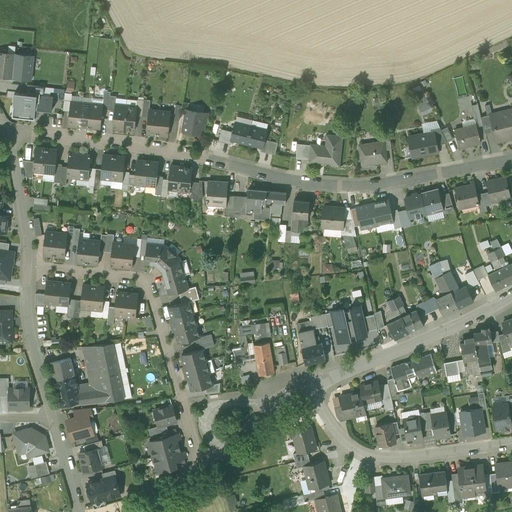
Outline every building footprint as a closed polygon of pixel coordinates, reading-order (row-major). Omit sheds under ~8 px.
[(0,76),(5,77),(14,78),(16,54),(15,54),(8,53),(7,53),(6,51),(3,50),(1,53),(0,52),(0,76)] [(16,54),(14,78),(31,80),(33,56),(16,54)] [(75,81),(67,81),(67,91),(74,91),(75,81)] [(27,85),(26,93),(27,93),(27,91),(40,93),(40,95),(44,95),(45,87),(27,85)] [(419,92),(423,102),(428,100),(423,90),(419,92)] [(13,105),(15,105),(17,105),(16,115),(35,117),(35,109),(52,111),(53,96),(44,95),(40,95),(27,93),(26,93),(15,92),(13,105)] [(297,93),(291,102),(296,106),(302,97),(297,93)] [(383,97),(374,98),(375,107),(383,106),(383,97)] [(150,100),(144,99),(142,116),(148,117),(149,110),(150,100)] [(433,111),(428,100),(423,102),(417,105),(422,116),(433,111)] [(68,125),(79,127),(81,103),(70,102),(69,111),(68,125)] [(79,127),(89,128),(92,104),(81,103),(79,127)] [(103,105),(92,104),(89,128),(100,129),(103,109),(103,105)] [(123,129),(126,105),(115,104),(114,110),(113,128),(123,129)] [(137,106),(136,106),(126,105),(123,129),(134,130),(136,116),(137,106)] [(173,120),(179,121),(181,106),(176,105),(173,120)] [(495,131),(497,142),(511,138),(511,109),(506,111),(507,113),(491,116),(495,131)] [(146,134),(157,135),(160,111),(149,110),(148,117),(146,134)] [(171,112),(160,111),(157,135),(168,136),(171,112)] [(183,131),(200,134),(202,123),(206,123),(208,114),(203,114),(187,111),(183,131)] [(476,127),(482,126),(480,117),(479,111),(473,112),(474,119),(476,127)] [(487,116),(480,117),(482,126),(485,134),(495,131),(491,116),(491,115),(487,116)] [(237,116),(235,123),(251,127),(253,120),(237,116)] [(462,122),(464,128),(464,130),(476,127),(474,119),(462,122)] [(268,124),(253,120),(251,127),(266,131),(268,124)] [(431,129),(440,128),(437,120),(422,123),(423,135),(431,133),(431,129)] [(232,139),(247,143),(251,127),(235,123),(233,132),(231,139),(232,139)] [(266,131),(251,127),(247,143),(262,146),(264,140),(266,131)] [(441,130),(447,143),(454,140),(448,127),(441,130)] [(455,130),(459,148),(480,143),(477,127),(476,127),(464,130),(464,128),(455,130)] [(435,132),(437,145),(447,143),(441,130),(440,128),(431,129),(431,133),(435,132)] [(218,141),(230,143),(232,139),(231,139),(233,132),(221,129),(218,141)] [(410,147),(412,157),(438,152),(437,150),(436,145),(437,145),(435,132),(431,133),(423,135),(408,137),(410,147)] [(384,141),(385,150),(391,149),(389,134),(383,134),(384,141)] [(309,163),(339,165),(341,138),(327,136),(326,147),(311,146),(310,159),(309,163)] [(261,151),(267,153),(270,141),(264,140),(262,146),(261,151)] [(278,143),(270,141),(267,153),(275,154),(278,143)] [(359,145),(362,165),(387,162),(385,150),(384,141),(359,145)] [(296,158),(310,159),(311,146),(297,144),(296,158)] [(33,171),(44,172),(46,148),(35,147),(34,161),(33,171)] [(405,159),(412,157),(410,147),(403,148),(405,159)] [(57,149),(46,148),(44,172),(55,173),(56,163),(57,149)] [(77,178),(78,178),(80,154),(69,153),(68,167),(67,177),(77,178)] [(91,155),(80,154),(78,178),(89,179),(89,170),(91,155)] [(101,178),(112,179),(114,155),(103,154),(102,169),(101,178)] [(125,157),(114,155),(112,179),(123,180),(123,171),(125,157)] [(26,177),(33,177),(33,171),(34,161),(23,160),(26,177)] [(134,184),(145,185),(148,161),(137,160),(135,175),(134,184)] [(159,162),(148,161),(145,185),(156,186),(157,176),(159,162)] [(54,182),(60,182),(62,166),(62,164),(56,163),(55,173),(54,182)] [(168,189),(179,190),(181,167),(170,165),(169,179),(168,189)] [(68,167),(62,166),(60,182),(60,184),(66,185),(67,177),(68,167)] [(192,168),(181,167),(179,190),(190,192),(191,181),(192,168)] [(87,186),(94,186),(95,170),(89,170),(89,179),(88,185),(87,185),(87,186)] [(43,180),(54,182),(55,173),(44,172),(43,180)] [(155,194),(161,195),(163,179),(163,176),(157,176),(156,186),(155,194)] [(489,192),(491,201),(510,197),(506,178),(487,182),(489,192)] [(112,179),(111,185),(111,188),(122,189),(123,180),(112,179)] [(207,205),(226,206),(227,195),(227,182),(208,181),(207,205)] [(191,198),(200,199),(199,182),(193,182),(192,192),(191,198)] [(455,189),(460,208),(478,204),(479,204),(477,195),(474,185),(455,189)] [(265,203),(265,202),(266,191),(248,190),(247,200),(247,201),(248,201),(247,209),(254,210),(259,210),(261,210),(261,208),(262,202),(265,203)] [(422,194),(427,214),(443,209),(439,196),(437,190),(422,194)] [(286,193),(266,191),(265,202),(271,203),(271,209),(271,211),(281,212),(282,204),(285,204),(286,193)] [(489,192),(483,193),(485,205),(492,204),(491,201),(489,192)] [(454,211),(449,193),(439,196),(443,209),(444,214),(454,211)] [(487,212),(485,205),(483,193),(477,195),(479,204),(478,204),(480,213),(487,212)] [(427,214),(422,194),(405,198),(408,210),(410,218),(416,216),(416,218),(422,217),(421,215),(427,214)] [(233,217),(233,213),(233,209),(234,198),(234,195),(227,195),(226,206),(225,217),(233,217)] [(34,198),(33,204),(33,209),(49,211),(49,205),(47,205),(48,199),(34,198)] [(240,210),(233,209),(233,213),(246,214),(247,209),(248,201),(247,201),(247,200),(241,199),(240,210)] [(300,232),(303,232),(303,227),(307,227),(308,218),(310,201),(294,200),(291,231),(300,232)] [(372,204),(376,225),(393,221),(391,211),(388,201),(372,204)] [(376,225),(372,204),(356,207),(360,225),(361,228),(376,225)] [(322,227),(324,227),(342,228),(343,218),(344,208),(323,207),(322,227)] [(360,225),(356,207),(350,209),(352,219),(354,227),(360,225)] [(258,216),(270,217),(271,211),(271,209),(261,208),(261,210),(259,210),(258,216)] [(397,209),(391,211),(393,221),(394,228),(401,227),(398,212),(397,209)] [(443,209),(427,214),(429,221),(445,217),(444,214),(443,209)] [(259,210),(254,210),(253,219),(270,220),(270,217),(258,216),(259,210)] [(410,218),(408,210),(398,212),(401,227),(412,224),(410,218)] [(0,232),(6,233),(9,216),(1,214),(0,214),(0,232)] [(33,218),(36,236),(42,235),(39,217),(33,218)] [(270,217),(270,220),(270,225),(280,226),(281,218),(270,217)] [(342,235),(343,235),(350,236),(353,236),(356,236),(354,227),(352,219),(344,218),(343,218),(342,228),(341,235),(342,235)] [(394,228),(393,221),(376,225),(378,232),(394,228)] [(341,235),(342,228),(324,227),(323,235),(342,236),(342,235),(341,235)] [(43,255),(54,256),(56,232),(55,232),(47,231),(45,231),(43,255)] [(80,231),(79,238),(90,239),(90,232),(80,231)] [(67,233),(56,232),(54,256),(65,257),(66,241),(67,233)] [(107,235),(107,241),(105,251),(112,252),(113,242),(114,234),(107,233),(107,235)] [(353,247),(350,236),(343,235),(346,249),(347,249),(353,247)] [(76,262),(87,263),(90,239),(79,238),(78,244),(76,262)] [(491,244),(494,250),(499,248),(498,246),(500,245),(497,238),(490,241),(491,244)] [(101,241),(90,239),(87,263),(98,264),(100,250),(101,241)] [(488,240),(479,243),(482,250),(490,247),(488,240)] [(0,249),(8,251),(9,243),(0,241),(0,249)] [(110,266),(121,267),(124,243),(113,242),(112,252),(110,266)] [(135,244),(124,243),(121,267),(132,268),(133,255),(135,244)] [(145,263),(155,264),(165,245),(164,245),(147,243),(146,254),(145,263)] [(155,264),(162,271),(179,258),(165,245),(155,264)] [(499,248),(494,250),(498,259),(503,256),(505,255),(500,245),(498,246),(499,248)] [(0,277),(6,279),(10,279),(14,252),(8,251),(0,249),(0,277)] [(492,262),(498,259),(494,250),(489,252),(488,250),(486,251),(491,262),(492,262)] [(503,256),(498,259),(502,268),(507,266),(503,256)] [(162,271),(165,281),(184,275),(180,261),(179,258),(162,271)] [(187,259),(180,261),(184,275),(191,273),(187,259)] [(496,271),(502,268),(498,259),(492,262),(496,271)] [(280,260),(270,260),(270,269),(279,269),(280,260)] [(511,263),(507,266),(502,268),(510,283),(511,282),(511,263)] [(332,264),(323,264),(323,273),(332,273),(332,264)] [(430,267),(434,276),(439,273),(435,264),(430,267)] [(483,265),(479,267),(484,277),(488,275),(483,265)] [(479,267),(473,270),(478,280),(484,277),(479,267)] [(496,291),(510,283),(502,268),(496,271),(488,275),(496,291)] [(470,284),(478,280),(473,270),(472,269),(465,273),(470,284)] [(454,280),(450,272),(443,275),(438,277),(437,275),(435,276),(440,287),(447,284),(454,280)] [(188,288),(184,275),(165,281),(169,294),(179,291),(188,289),(188,288)] [(254,276),(240,277),(241,284),(255,283),(254,276)] [(45,302),(57,304),(59,281),(47,280),(45,294),(44,302),(45,302)] [(466,286),(458,289),(454,280),(447,284),(459,309),(473,301),(466,286)] [(71,283),(59,281),(57,304),(68,305),(69,305),(69,298),(71,283)] [(81,308),(91,309),(94,285),(83,284),(81,300),(81,308)] [(444,316),(459,309),(447,284),(440,287),(443,294),(447,295),(437,300),(444,316)] [(105,286),(94,285),(91,309),(102,310),(103,300),(105,286)] [(179,291),(180,297),(198,292),(196,286),(188,288),(188,289),(179,291)] [(360,289),(351,291),(353,297),(362,295),(360,289)] [(114,315),(125,316),(127,293),(116,291),(115,307),(114,315)] [(199,299),(198,292),(180,297),(182,303),(190,301),(199,299)] [(44,306),(45,306),(45,302),(44,302),(45,294),(36,293),(35,305),(38,306),(44,306)] [(138,294),(127,293),(125,316),(136,318),(138,294)] [(393,299),(398,308),(404,305),(399,296),(393,299)] [(433,297),(424,302),(429,313),(438,308),(433,297)] [(74,317),(74,311),(75,299),(69,298),(69,305),(68,305),(67,316),(74,317)] [(386,302),(391,310),(391,311),(398,308),(393,299),(393,298),(386,302)] [(168,307),(172,319),(193,313),(190,301),(182,303),(168,307)] [(422,316),(429,313),(424,302),(417,305),(422,316)] [(363,317),(360,306),(350,308),(351,310),(344,312),(343,308),(331,311),(331,312),(334,326),(338,342),(351,339),(349,335),(356,333),(357,337),(367,335),(366,332),(363,317)] [(91,309),(81,308),(81,312),(80,312),(79,316),(90,317),(91,316),(91,309)] [(402,317),(398,308),(391,311),(391,310),(388,312),(392,321),(402,317)] [(102,310),(91,309),(91,316),(102,317),(102,310)] [(377,329),(377,330),(384,326),(381,310),(373,314),(374,314),(377,329)] [(417,310),(402,317),(409,332),(424,325),(417,310)] [(0,342),(12,342),(11,311),(0,311),(0,342)] [(328,327),(334,326),(331,312),(325,313),(328,326),(328,327)] [(173,325),(175,331),(197,325),(193,313),(172,319),(173,325)] [(313,328),(313,329),(328,326),(325,313),(310,316),(311,320),(313,328)] [(366,332),(377,329),(374,314),(363,317),(366,332)] [(153,327),(150,315),(144,317),(147,328),(153,327)] [(409,332),(402,317),(392,321),(387,323),(395,339),(409,332)] [(503,322),(505,328),(506,333),(505,333),(509,345),(510,345),(511,344),(511,319),(503,322)] [(297,323),(298,331),(313,328),(311,320),(297,323)] [(269,323),(256,324),(257,333),(258,337),(271,336),(269,323)] [(200,337),(197,325),(175,331),(178,343),(195,338),(200,337)] [(248,334),(247,325),(239,326),(240,335),(246,334),(248,334)] [(474,332),(475,338),(478,355),(487,353),(486,343),(493,342),(491,332),(490,327),(481,328),(481,330),(474,332)] [(298,331),(305,363),(325,359),(322,343),(317,344),(313,329),(313,328),(298,331)] [(493,342),(500,341),(499,335),(498,331),(491,332),(493,342)] [(505,333),(499,335),(500,341),(503,352),(511,350),(510,345),(509,345),(505,333)] [(195,338),(196,344),(212,340),(211,334),(200,337),(195,338)] [(478,358),(478,355),(475,338),(465,339),(465,342),(461,343),(463,359),(464,360),(471,359),(478,358)] [(214,346),(212,340),(196,344),(198,350),(203,349),(214,346)] [(121,342),(113,344),(124,398),(132,397),(121,342)] [(493,342),(486,343),(487,353),(488,357),(495,356),(493,342)] [(94,345),(103,388),(106,401),(124,398),(113,344),(113,343),(94,345)] [(254,346),(255,354),(262,353),(264,360),(265,360),(266,365),(273,364),(269,343),(254,346)] [(511,350),(503,352),(504,358),(511,355),(511,344),(510,345),(511,350)] [(103,388),(94,345),(82,346),(91,389),(103,388)] [(241,348),(241,350),(243,361),(244,361),(256,359),(255,354),(250,355),(248,347),(241,348)] [(181,355),(185,366),(206,360),(203,349),(198,350),(181,355)] [(244,363),(244,361),(243,361),(241,350),(234,351),(236,364),(243,363),(244,363)] [(277,353),(279,364),(291,362),(289,351),(277,353)] [(273,365),(273,364),(266,365),(265,360),(264,360),(262,353),(255,354),(256,359),(259,376),(274,373),(273,365)] [(479,363),(480,371),(491,369),(492,369),(490,359),(488,359),(488,357),(487,353),(478,355),(478,358),(479,363)] [(431,354),(413,360),(417,374),(418,378),(437,372),(431,354)] [(50,363),(54,381),(75,376),(70,358),(50,363)] [(211,359),(206,360),(210,373),(215,371),(211,359)] [(463,359),(457,360),(459,372),(465,371),(464,360),(463,359)] [(186,373),(188,379),(210,373),(206,360),(185,366),(186,373)] [(409,377),(417,374),(413,360),(404,363),(409,377)] [(444,363),(446,376),(459,373),(459,372),(457,360),(444,363)] [(412,385),(409,377),(404,363),(390,368),(394,378),(398,390),(402,389),(412,385)] [(474,376),(481,374),(480,371),(479,363),(472,364),(474,376)] [(213,385),(210,373),(188,379),(191,391),(205,387),(213,385)] [(459,373),(446,376),(448,383),(461,380),(459,373)] [(249,374),(241,376),(244,387),(252,384),(249,374)] [(54,381),(61,406),(80,401),(81,401),(79,391),(77,384),(75,376),(54,381)] [(0,395),(9,396),(9,389),(9,378),(0,377),(0,395)] [(387,380),(388,383),(391,397),(404,395),(402,389),(398,390),(394,378),(387,380)] [(13,381),(13,389),(16,389),(16,388),(22,388),(22,389),(27,389),(27,381),(13,381)] [(360,385),(361,392),(364,403),(381,399),(382,399),(379,386),(378,381),(360,385)] [(205,387),(206,393),(219,391),(220,383),(213,385),(205,387)] [(382,399),(391,397),(388,383),(379,386),(382,399)] [(9,409),(30,408),(29,389),(27,389),(22,389),(22,388),(16,388),(16,389),(13,389),(9,389),(9,396),(9,409)] [(81,404),(106,401),(103,388),(91,389),(89,390),(82,391),(79,391),(81,401),(80,401),(81,404)] [(448,388),(441,389),(442,396),(450,395),(448,388)] [(365,410),(364,403),(361,392),(340,397),(342,406),(345,418),(358,415),(366,413),(365,410)] [(481,409),(481,410),(487,409),(484,392),(478,393),(481,409)] [(383,407),(383,408),(385,408),(393,406),(391,397),(382,399),(381,399),(383,406),(381,406),(381,408),(383,407)] [(381,399),(364,403),(365,410),(381,406),(383,406),(381,399)] [(502,428),(502,431),(508,430),(508,427),(511,427),(510,421),(507,403),(502,404),(501,403),(495,404),(494,405),(492,406),(496,429),(502,428)] [(154,410),(158,426),(166,424),(177,421),(172,405),(154,410)] [(342,406),(340,407),(334,408),(336,417),(340,422),(346,420),(345,418),(342,406)] [(431,411),(431,415),(444,413),(443,407),(430,409),(431,411)] [(85,409),(87,415),(88,419),(93,418),(91,408),(86,409),(85,409)] [(75,412),(76,418),(87,415),(85,409),(75,412)] [(402,412),(403,419),(418,416),(418,413),(419,413),(418,409),(402,412)] [(462,424),(464,435),(484,431),(481,410),(481,409),(460,412),(462,424)] [(431,411),(424,413),(427,425),(433,424),(431,415),(431,411)] [(421,426),(427,425),(424,413),(424,412),(419,413),(418,413),(418,416),(419,416),(421,426)] [(433,429),(435,438),(451,435),(446,412),(444,413),(431,415),(433,424),(433,429)] [(462,424),(460,412),(453,413),(455,425),(462,424)] [(89,420),(88,419),(87,415),(76,418),(68,421),(73,438),(92,433),(89,420)] [(407,441),(408,442),(423,439),(422,431),(421,426),(419,416),(418,416),(403,419),(405,428),(407,441)] [(89,420),(92,433),(98,431),(95,419),(89,420)] [(394,435),(399,434),(398,429),(397,422),(391,423),(394,435)] [(375,427),(380,446),(395,443),(394,435),(391,423),(375,427)] [(149,429),(150,435),(168,430),(166,424),(158,426),(149,429)] [(167,430),(168,436),(176,434),(179,433),(178,427),(167,430)] [(298,452),(298,453),(307,450),(316,448),(311,427),(292,432),(298,452)] [(14,433),(20,453),(27,451),(31,453),(31,455),(48,450),(44,436),(31,428),(28,429),(26,428),(22,430),(22,431),(14,433)] [(405,428),(398,429),(399,434),(401,442),(407,441),(405,428)] [(178,440),(177,439),(170,441),(168,436),(149,441),(158,472),(169,469),(168,466),(176,463),(175,461),(174,455),(181,453),(181,452),(178,440)] [(84,445),(86,451),(98,448),(103,447),(102,440),(84,445)] [(103,447),(98,448),(102,464),(112,462),(107,446),(103,447)] [(79,453),(84,472),(103,466),(102,464),(98,448),(86,451),(79,453)] [(293,453),(295,462),(309,458),(307,450),(298,453),(298,452),(293,453)] [(311,464),(309,458),(295,462),(297,468),(304,466),(304,465),(311,464)] [(32,477),(49,473),(46,461),(29,466),(32,477)] [(309,486),(309,487),(314,486),(317,485),(328,482),(329,482),(323,461),(311,464),(304,465),(304,466),(307,479),(310,478),(312,485),(309,486)] [(511,481),(511,461),(495,464),(497,473),(498,483),(511,481)] [(461,488),(473,486),(474,491),(475,491),(485,490),(482,466),(459,469),(459,473),(460,479),(461,488)] [(102,473),(103,479),(115,476),(117,476),(115,469),(102,473)] [(419,475),(422,495),(423,494),(433,493),(447,491),(446,481),(445,472),(419,475)] [(490,474),(492,493),(500,492),(499,488),(498,483),(497,473),(490,474)] [(50,475),(41,477),(43,485),(52,482),(50,475)] [(373,478),(374,487),(383,485),(383,479),(382,475),(373,476),(373,478)] [(383,485),(385,497),(402,494),(409,493),(407,475),(383,479),(383,485)] [(91,496),(93,502),(105,499),(120,495),(115,476),(103,479),(87,483),(89,489),(87,490),(89,496),(91,496)] [(365,479),(366,492),(375,491),(374,487),(373,478),(365,479)] [(460,479),(452,480),(455,502),(463,500),(463,496),(461,488),(460,479)] [(448,502),(455,502),(452,480),(446,481),(447,491),(448,502)] [(314,488),(315,492),(324,490),(330,488),(328,482),(317,485),(318,487),(314,488)] [(375,491),(376,501),(385,500),(385,497),(383,485),(374,487),(375,491)] [(315,492),(314,488),(314,486),(309,487),(299,489),(300,495),(303,495),(315,492)] [(475,495),(475,491),(474,491),(473,486),(461,488),(463,496),(475,495)] [(325,497),(324,490),(315,492),(303,495),(305,503),(316,500),(325,497)] [(235,494),(226,497),(229,507),(238,504),(235,494)] [(385,500),(376,501),(377,506),(403,502),(402,494),(385,497),(385,500)] [(305,503),(303,495),(300,495),(288,498),(290,506),(305,503)] [(316,500),(319,511),(340,511),(336,495),(325,497),(316,500)] [(31,506),(30,499),(17,500),(18,508),(31,506)] [(93,502),(94,508),(107,505),(105,499),(93,502)] [(415,502),(406,499),(403,508),(412,511),(415,502)]
